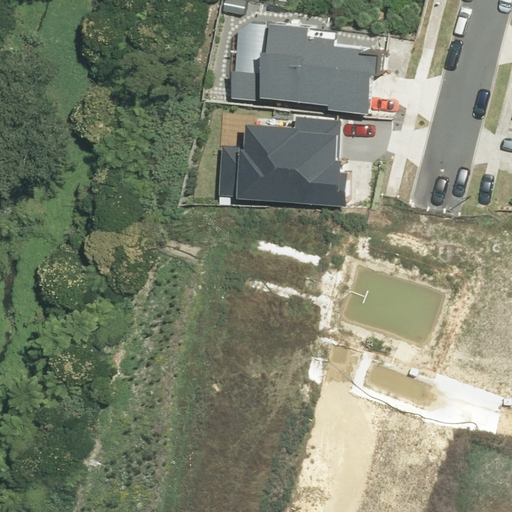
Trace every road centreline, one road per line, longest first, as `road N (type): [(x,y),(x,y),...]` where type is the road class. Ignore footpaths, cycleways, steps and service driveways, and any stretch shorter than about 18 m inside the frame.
road 1 (unknown): [(446,189),(356,511)]
road 2 (residential): [(446,189),(491,0)]
